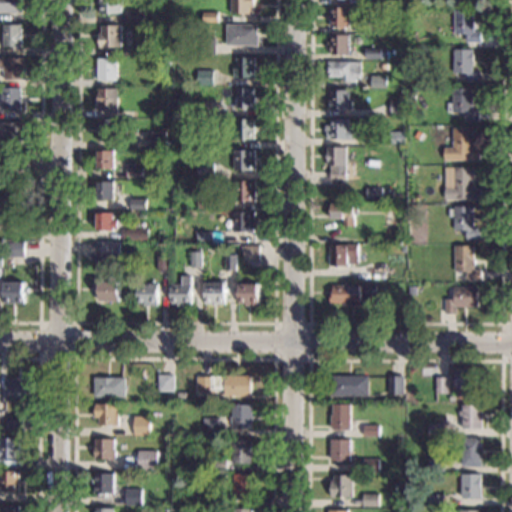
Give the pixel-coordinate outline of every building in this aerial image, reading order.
[(21,0),(21,13),(0,13),(0,0),(21,0)] [(121,0),(121,13),(100,13),(100,0),(121,0)] [(254,0),(254,7),(252,7),(252,14),(232,14),(232,0),(254,0)] [(348,8),(348,27),(330,27),(331,7),(348,8)] [(144,22),(128,23),(128,10),(144,10),(144,22)] [(474,31),(480,31),(480,42),(466,42),(466,34),(454,34),(454,10),(474,10),(474,31)] [(217,23),(203,22),(203,12),(217,12),(217,23)] [(257,34),(258,34),(258,45),(226,45),(226,24),(257,25),(257,34)] [(21,32),(22,32),(22,46),(3,46),(3,25),(21,25),(21,32)] [(121,47),(99,47),(99,32),(101,32),(101,25),(121,25),(121,47)] [(348,45),(349,45),(349,55),(330,54),(331,34),(348,35),(348,45)] [(215,54),(198,54),(198,38),(215,38),(215,54)] [(153,55),(137,55),(137,44),(153,44),(153,55)] [(381,48),(380,59),(367,58),(365,58),(366,47),(381,48)] [(472,71),(479,71),(479,82),(465,81),(465,73),(453,73),(453,49),(473,50),(472,71)] [(254,78),(233,77),(233,68),(237,68),(237,57),(255,57),(254,78)] [(23,79),(4,79),(4,68),(0,68),(0,58),(23,58),(23,79)] [(116,80),(97,80),(97,58),(116,58),(116,80)] [(361,74),(359,74),(359,78),(354,78),(354,82),(341,82),(341,77),(327,77),(327,61),(361,61),(361,74)] [(212,85),(197,85),(197,70),(212,71),(212,85)] [(386,88),(371,88),(371,76),(373,76),(373,70),(386,70),(386,88)] [(21,96),(22,96),(21,102),(20,102),(20,109),(2,109),(2,87),(21,88),(21,96)] [(254,108),(236,108),(236,88),(254,88),(254,108)] [(118,112),(98,112),(98,89),(118,89),(118,112)] [(471,110),(478,110),(478,120),(464,120),(464,112),(446,112),(446,103),(452,103),(452,89),(471,89),(471,110)] [(348,100),(350,100),(350,110),(330,110),(331,90),(348,90),(348,100)] [(218,116),(203,116),(203,100),(219,100),(218,116)] [(405,116),(390,115),(390,100),(405,101),(405,116)] [(348,129),(353,130),(353,139),(324,139),(324,125),(331,125),(331,118),(348,118),(348,129)] [(117,141),(98,141),(98,119),(118,119),(117,141)] [(253,140),(235,140),(235,119),(254,119),(253,140)] [(23,134),(22,134),(22,142),(3,142),(3,122),(23,122),(23,134)] [(472,149),(478,150),(478,161),(443,160),(444,147),(452,147),(452,128),(472,128),(472,149)] [(405,143),(389,143),(389,131),(405,131),(405,143)] [(165,147),(150,147),(150,132),(165,132),(165,147)] [(346,164),(348,164),(348,171),(345,171),(345,179),(331,179),(331,163),(327,163),(327,147),(346,147),(346,164)] [(114,150),(114,169),(98,168),(99,150),(114,150)] [(255,170),(234,170),(234,150),(255,150),(255,170)] [(213,164),(213,178),(197,178),(197,163),(213,164)] [(143,178),(127,178),(127,167),(143,167),(143,178)] [(472,189),(479,189),(479,199),(444,199),(444,187),(453,187),(453,167),(472,167),(472,189)] [(113,200),(97,200),(98,180),(112,180),(114,180),(113,200)] [(255,201),(235,201),(235,181),(255,181),(255,201)] [(382,187),(382,199),(366,199),(366,186),(382,187)] [(213,208),(198,208),(198,190),(213,190),(213,208)] [(17,207),(21,207),(21,213),(17,213),(17,221),(0,221),(0,198),(17,198),(17,207)] [(146,210),(130,209),(130,198),(147,199),(146,210)] [(356,214),(354,214),(353,226),(343,225),(343,220),(330,219),(330,203),(357,203),(356,214)] [(472,228),(479,228),(479,238),(465,238),(465,230),(453,230),(453,206),(473,206),(472,228)] [(253,223),(257,223),(257,230),(253,230),(253,232),(233,231),(234,211),(253,212),(253,223)] [(113,213),(113,220),(118,220),(118,229),(113,228),(113,231),(97,230),(97,212),(113,213)] [(148,241),(123,241),(123,229),(148,229),(148,241)] [(212,242),(197,242),(198,232),(213,232),(212,242)] [(25,257),(9,257),(9,253),(5,253),(5,243),(9,243),(9,241),(25,242),(25,257)] [(122,242),(121,259),(102,258),(103,241),(122,242)] [(357,264),(347,264),(347,265),(329,265),(330,245),(347,245),(347,244),(358,244),(357,264)] [(473,269),(480,269),(480,280),(466,280),(466,271),(453,271),(454,245),(473,245),(473,269)] [(259,260),(244,260),(244,246),(259,246),(259,260)] [(201,267),(191,267),(191,266),(191,252),(201,252),(201,267)] [(236,270),(225,270),(226,255),(236,255),(236,270)] [(168,270),(157,270),(158,256),(168,256),(168,270)] [(191,303),(182,303),(182,305),(177,305),(177,303),(171,303),(171,284),(182,284),(182,276),(191,276),(191,303)] [(120,282),(119,301),(100,300),(100,282),(120,282)] [(25,287),(29,287),(28,292),(25,292),(25,303),(5,303),(5,283),(25,283),(25,287)] [(158,306),(144,305),(144,303),(137,303),(137,283),(158,284),(158,306)] [(224,303),(216,303),(216,305),(212,305),(212,303),(205,303),(205,283),(225,283),(224,303)] [(259,284),(258,303),(257,303),(257,305),(245,305),(245,303),(239,303),(239,284),(259,284)] [(374,305),(342,305),(342,302),(329,302),(329,291),(332,291),(332,285),(374,285),(374,305)] [(476,307),(455,306),(455,314),(444,313),(445,299),(453,300),(453,287),(476,288),(476,307)] [(479,388),(469,388),(469,393),(460,392),(461,389),(455,389),(455,368),(480,368),(479,388)] [(175,392),(158,392),(158,374),(175,374),(175,392)] [(250,396),(224,395),(224,389),(216,389),(216,393),(197,392),(197,375),(250,375),(250,396)] [(368,396),(331,396),(331,375),(368,375),(368,396)] [(403,394),(386,394),(387,375),(389,375),(403,375),(403,394)] [(31,377),(30,399),(7,398),(7,378),(15,379),(15,377),(31,377)] [(126,397),(95,397),(95,377),(123,377),(126,377),(126,397)] [(447,393),(435,393),(435,377),(447,377),(447,393)] [(117,413),(118,413),(118,425),(100,425),(100,417),(97,417),(96,404),(117,404),(117,413)] [(350,420),(353,420),(353,426),(350,426),(350,430),(332,430),(332,428),(330,428),(330,415),(332,415),(332,404),(350,404),(350,420)] [(251,428),(231,428),(232,405),(251,405),(251,428)] [(481,428),(461,428),(461,415),(458,415),(458,411),(461,411),(461,405),(481,405),(481,428)] [(150,436),(134,436),(134,416),(150,416),(150,436)] [(219,435),(202,435),(203,418),(219,418),(219,435)] [(23,432),(8,432),(8,419),(23,419),(23,432)] [(443,436),(428,436),(427,423),(443,422),(443,436)] [(378,436),(363,436),(363,425),(378,425),(378,436)] [(481,467),(460,467),(460,437),(481,437),(481,467)] [(19,459),(0,459),(0,447),(1,438),(19,438),(19,459)] [(115,458),(97,459),(96,440),(114,439),(115,458)] [(349,461),(330,461),(330,439),(349,439),(349,461)] [(251,463),(231,463),(232,440),(251,440),(251,463)] [(158,471),(139,470),(139,451),(158,451),(158,471)] [(225,470),(209,470),(210,458),(226,458),(225,470)] [(378,471),(362,472),(362,459),(378,458),(378,471)] [(444,471),(426,471),(426,458),(443,458),(444,471)] [(20,491),(1,491),(1,471),(20,471),(20,491)] [(114,493),(96,494),(95,474),(114,474),(114,493)] [(251,485),(253,485),(253,490),(251,490),(251,496),(233,496),(233,474),(251,474),(251,485)] [(352,497),(337,497),(337,498),(330,498),(330,480),(333,480),(333,474),(352,474),(352,497)] [(480,498),(460,498),(460,474),(480,474),(480,498)] [(141,506),(126,506),(126,489),(141,489),(141,506)] [(214,506),(198,506),(198,491),(214,490),(214,506)] [(378,506),(362,506),(362,494),(378,494),(378,506)] [(443,505),(427,505),(427,494),(443,494),(443,505)]
